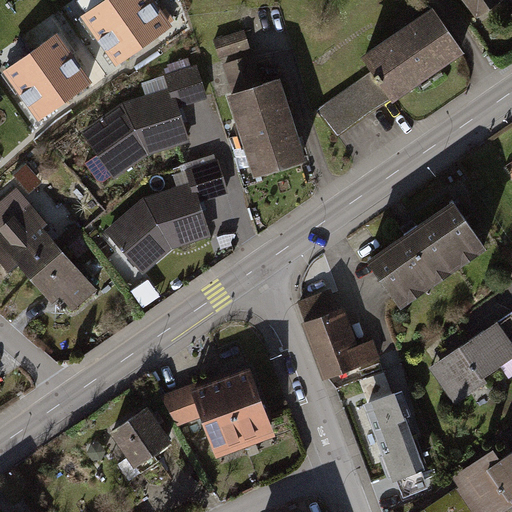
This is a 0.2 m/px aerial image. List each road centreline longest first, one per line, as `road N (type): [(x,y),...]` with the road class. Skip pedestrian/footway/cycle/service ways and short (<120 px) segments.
road 1 (tertiary): [(511,92),(257,268)]
road 2 (tertiary): [(257,268),(62,401)]
road 3 (residential): [(257,268),(338,470)]
